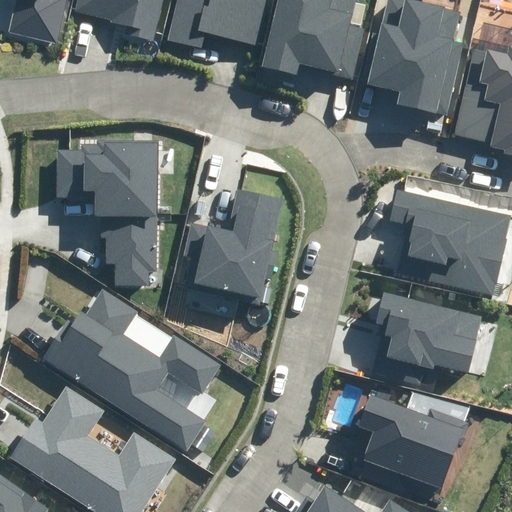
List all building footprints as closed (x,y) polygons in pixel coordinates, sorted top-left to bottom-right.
[(15,0),(8,33),(57,43),(66,0),(15,0)] [(125,35),(155,42),(164,0),(77,0),(75,13),(128,25),(125,35)] [(205,32),(257,45),(267,1),(263,0),(177,0),(167,40),(201,48),(205,32)] [(300,65),(353,78),(365,29),(350,26),(355,0),(275,0),(259,67),(297,76),(300,65)] [(396,104),(447,116),(464,42),(452,40),(459,11),(411,0),(387,0),(367,85),(398,92),(396,104)] [(487,148),(511,153),(511,47),(509,47),(508,55),(474,48),(456,135),(488,142),(487,148)] [(116,284),(149,285),(149,271),(154,271),(158,141),(98,139),(97,145),(82,144),(81,150),(58,150),(56,196),(94,197),(94,214),(102,214),(101,236),(106,237),(106,263),(117,263),(116,284)] [(395,272),(494,294),(511,215),(396,189),(389,221),(406,225),(395,272)] [(186,288),(260,304),(283,200),(237,190),(228,230),(191,222),(184,257),(192,259),(186,288)] [(41,356),(186,451),(206,421),(158,390),(169,373),(202,394),(222,364),(175,334),(160,357),(126,334),(140,312),(102,287),(85,314),(80,310),(72,322),(66,318),(41,356)] [(426,368),(435,370),(436,363),(469,371),(483,317),(384,293),(376,324),(388,327),(377,374),(422,385),(426,368)] [(11,457),(97,511),(141,511),(176,458),(133,431),(117,455),(88,437),(104,412),(66,387),(43,422),(36,418),(11,457)] [(373,432),(362,461),(441,489),(461,433),(466,435),(470,423),(430,409),(427,416),(370,396),(359,427),(373,432)] [(45,511),(48,508),(0,476),(0,511),(45,511)] [(306,496),(295,511),(408,511),(390,500),(382,511),(363,511),(325,486),(314,502),(306,496)]
